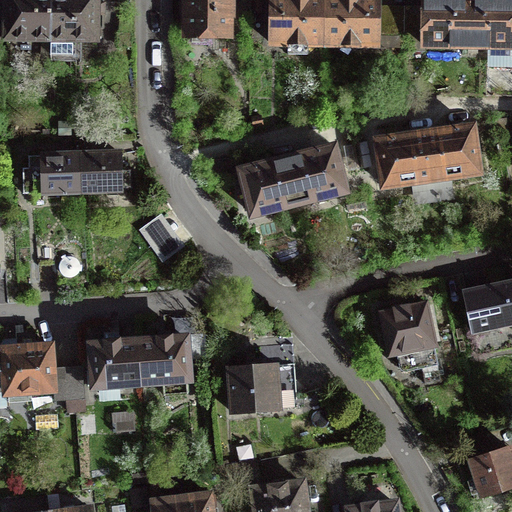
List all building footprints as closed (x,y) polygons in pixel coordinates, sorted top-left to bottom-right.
[(0,0),(0,40),(1,40),(1,45),(51,46),(50,62),(82,63),(82,47),(100,47),(101,17),(105,17),(106,7),(106,3),(101,3),(101,0),(0,0)] [(236,21),(236,0),(181,0),(181,42),(234,43),(234,21),(236,21)] [(381,49),(402,49),(401,52),(420,53),(488,54),(487,68),(511,68),(511,0),(423,0),(424,8),(421,8),(412,7),(381,7),(381,0),(278,0),(276,0),(268,0),(268,51),(381,53),(381,49)] [(251,118),(254,129),(264,126),(261,115),(251,118)] [(485,182),(477,127),(447,131),(406,137),(372,141),(380,197),(412,192),(414,206),(455,201),(453,187),(485,182)] [(351,200),(337,146),(307,153),(266,164),(235,172),(249,226),(351,200)] [(23,170),(23,197),(41,197),(41,199),(123,198),(123,153),(90,153),(57,154),(40,154),(40,156),(27,157),(28,170),(23,170)] [(223,174),(220,161),(206,164),(209,177),(223,174)] [(511,330),(511,282),(462,293),(472,339),(511,330)] [(436,353),(439,352),(429,304),(377,314),(387,363),(397,361),(400,376),(439,368),(436,353)] [(190,338),(164,340),(111,344),(86,346),(90,397),(98,396),(99,407),(121,405),(120,395),(194,389),(190,338)] [(32,399),(53,398),(59,398),(57,367),(55,344),(27,346),(0,347),(0,410),(8,410),(8,406),(33,404),(32,399)] [(282,410),(294,409),(293,397),(297,396),(295,364),(294,364),(293,344),(257,346),(258,358),(246,359),(246,370),(226,371),(228,419),(282,416),(282,410)] [(84,413),(81,366),(76,366),(57,367),(59,398),(53,398),(53,402),(65,401),(66,414),(84,413)] [(112,433),(135,433),(135,413),(112,413),(112,433)] [(36,430),(59,429),(58,414),(35,416),(36,430)] [(480,504),(511,493),(511,449),(467,463),(480,504)] [(230,485),(261,478),(257,460),(226,467),(230,485)] [(132,475),(133,485),(144,484),(143,474),(132,475)] [(310,511),(307,481),(248,489),(250,511),(310,511)] [(361,507),(345,510),(345,511),(401,511),(400,502),(395,503),(392,481),(358,486),(361,507)] [(132,510),(140,510),(137,490),(129,491),(132,510)] [(149,501),(150,511),(216,511),(214,494),(149,501)]
